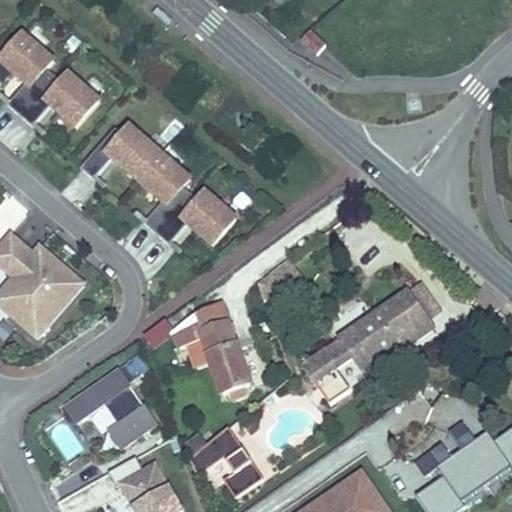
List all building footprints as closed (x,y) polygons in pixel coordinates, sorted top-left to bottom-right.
[(311,32),(302,42),(318,56),(327,47),(311,32)] [(55,63),(25,37),(2,64),(27,86),(9,107),(34,129),(52,108),(77,130),(100,103),(71,77),(64,85),(48,71),(55,63)] [(125,138),(116,131),(82,171),(95,182),(113,161),(164,204),(145,226),(170,247),(189,226),(214,248),(237,221),(207,195),(200,203),(185,190),(191,182),(162,157),(172,145),(171,145),(161,156),(131,130),(125,138)] [(35,256),(11,235),(0,247),(0,267),(15,281),(26,290),(27,296),(10,316),(38,341),(85,286),(41,248),(35,256)] [(289,260),(255,286),(269,304),(303,279),(289,260)] [(0,297),(0,307),(10,316),(27,296),(26,290),(15,281),(0,297)] [(422,287),(410,296),(428,321),(440,313),(422,287)] [(428,321),(410,296),(408,294),(377,317),(342,340),(344,343),(340,346),(311,366),(306,370),(331,406),(352,392),(338,371),(355,359),(363,371),(400,345),(404,352),(434,330),(428,321)] [(223,304),(208,309),(175,334),(178,342),(202,334),(209,356),(211,355),(226,396),(254,386),(240,347),(238,348),(223,304)] [(166,322),(146,337),(155,349),(175,334),(166,322)] [(367,377),(404,352),(400,345),(363,371),(367,377)] [(141,359),(124,371),(133,383),(150,372),(141,359)] [(111,434),(123,451),(158,426),(120,373),(67,410),(79,427),(105,408),(120,429),(111,434)] [(450,435),(456,444),(470,435),(463,426),(450,435)] [(228,464),(245,452),(230,430),(191,462),(198,480),(226,460),(228,464)] [(416,499),(425,511),(462,511),(467,509),(463,504),(511,470),(511,431),(495,444),(488,435),(476,443),(470,435),(456,444),(462,453),(452,460),(443,447),(433,454),(442,467),(437,470),(444,479),(416,499)] [(253,464),(245,452),(228,464),(236,475),(253,464)] [(437,470),(442,467),(433,454),(406,473),(415,485),(437,470)] [(117,489),(121,486),(136,511),(182,511),(156,466),(144,473),(137,460),(109,475),(117,489)] [(253,464),(236,475),(225,483),(237,501),(265,481),(253,464)] [(388,511),(363,475),(309,511),(388,511)]
